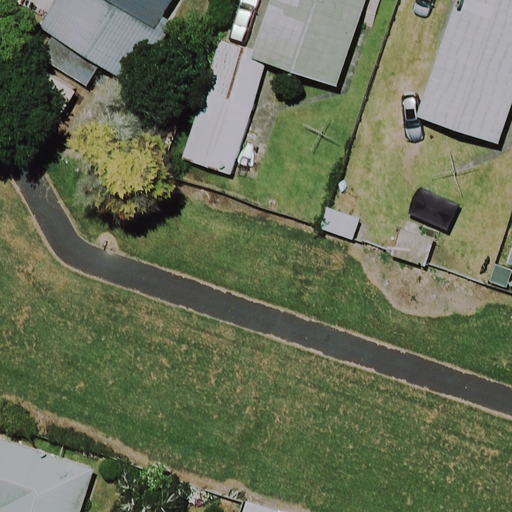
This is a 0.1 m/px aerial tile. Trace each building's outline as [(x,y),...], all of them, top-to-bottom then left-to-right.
[(54,0),(27,55),(90,87),(101,64),(137,82),(178,0),(54,0)] [(275,0),(258,53),(270,56),(338,79),(352,36),(362,40),(374,0),(275,0)] [(511,94),(511,0),(461,0),(423,118),(496,143),(511,94)] [(270,56),(258,53),(217,41),(181,159),(234,175),(270,56)] [(82,511),(96,468),(0,438),(0,511),(82,511)]
